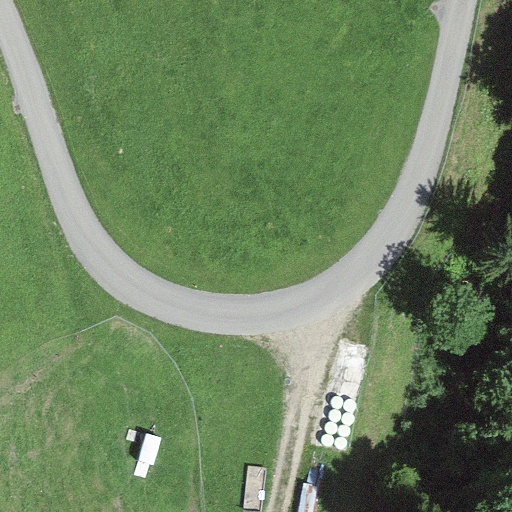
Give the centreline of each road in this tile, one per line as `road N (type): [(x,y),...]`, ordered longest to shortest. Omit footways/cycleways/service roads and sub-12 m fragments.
road 1 (unclassified): [(469,0),(427,161),(389,242),(360,273),(299,307),(226,315),(152,298),(102,260),(81,229),(0,10)]
road 2 (track): [(299,307),(308,394),(279,511)]
